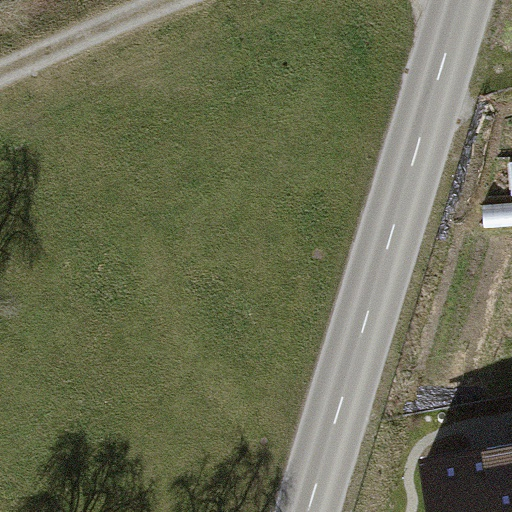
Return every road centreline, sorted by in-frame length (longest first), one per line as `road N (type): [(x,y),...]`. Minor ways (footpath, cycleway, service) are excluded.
road 1 (tertiary): [(307,511),(465,0)]
road 2 (track): [(0,79),(177,0)]
